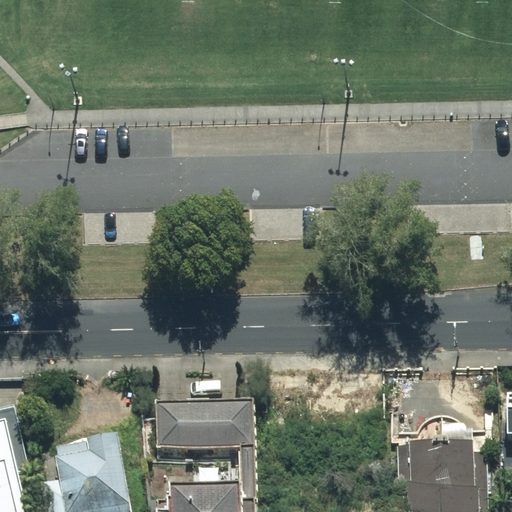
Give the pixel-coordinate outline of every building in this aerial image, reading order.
[(160,405),(159,452),(245,455),(245,495),(156,493),(155,511),(262,511),(263,407),(160,405)] [(0,511),(32,511),(21,474),(33,471),(15,408),(0,412),(0,511)] [(45,487),(49,511),(134,511),(123,442),(61,452),(66,484),(45,487)] [(300,497),(320,498),(320,504),(384,507),(386,451),(367,450),(367,444),(317,442),(315,457),(293,456),(292,489),(300,490),(300,497)] [(488,511),(491,455),(416,452),(413,511),(488,511)]
